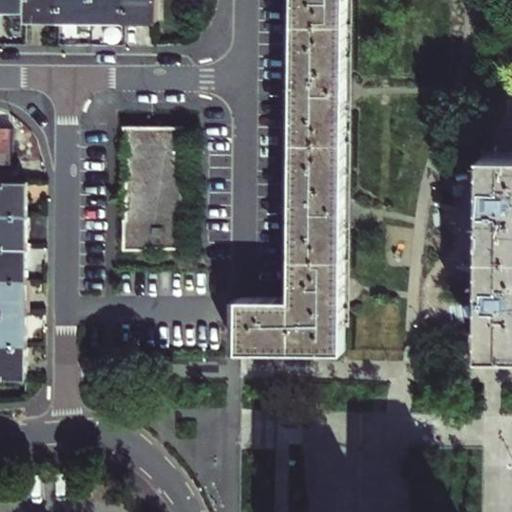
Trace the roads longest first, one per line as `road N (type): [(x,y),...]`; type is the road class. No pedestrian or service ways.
road 1 (residential): [(66,436),(69,76)]
road 2 (residential): [(240,276),(242,77)]
road 3 (residential): [(242,77),(69,76)]
road 4 (tertiary): [(66,436),(105,435),(132,447),(189,511)]
